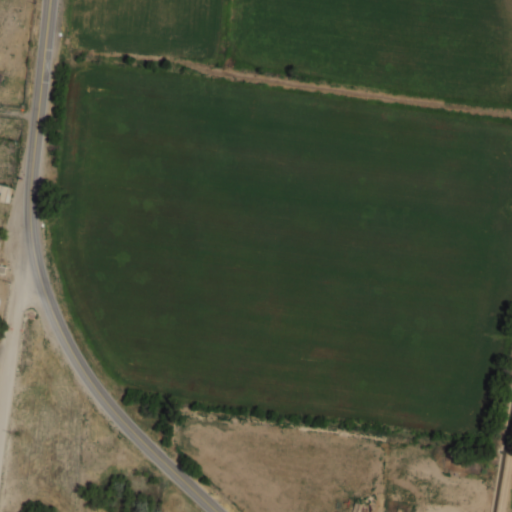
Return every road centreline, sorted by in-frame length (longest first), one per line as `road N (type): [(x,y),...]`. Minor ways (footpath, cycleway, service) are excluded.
road 1 (secondary): [(216,511),(98,392),(35,267),(31,166),(49,0)]
road 2 (tertiary): [(0,414),(17,295),(35,267)]
